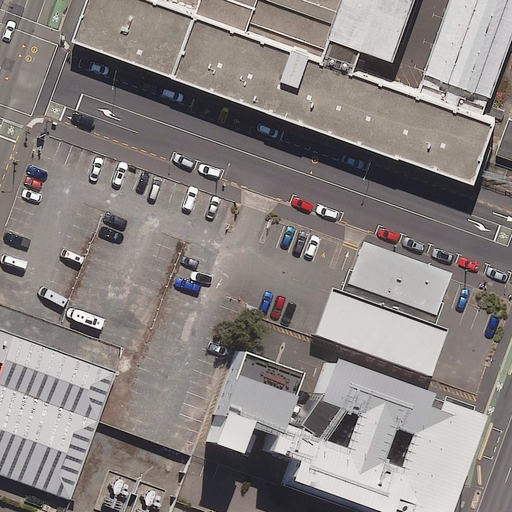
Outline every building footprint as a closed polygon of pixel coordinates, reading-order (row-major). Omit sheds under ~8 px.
[(90,0),(76,41),(476,184),(499,121),(488,117),(418,92),(391,83),(358,71),(365,51),(398,63),(420,0),(90,0)] [(511,0),(450,0),(418,92),(488,117),(504,74),(511,49),(511,0)] [(511,119),(509,119),(496,154),(511,159),(511,119)] [(452,271),(365,240),(352,276),(439,308),(452,271)] [(456,325),(334,281),(316,330),(439,374),(456,325)] [(115,372),(13,335),(0,370),(0,475),(69,500),(98,420),(115,372)] [(432,511),(467,418),(316,364),(272,484),(350,511),(432,511)]
